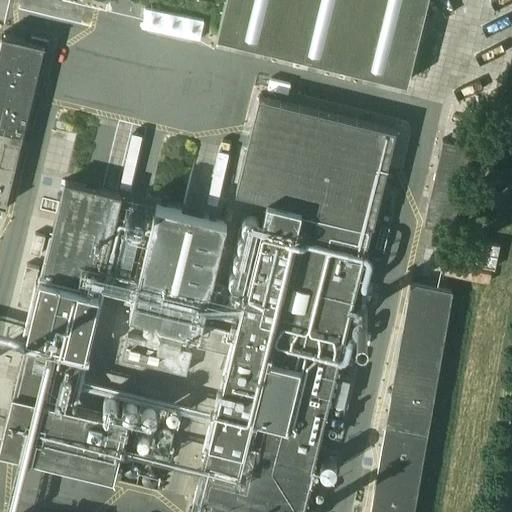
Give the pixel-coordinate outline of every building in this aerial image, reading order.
[(225,0),(217,35),(407,81),(426,0),(225,0)] [(44,43),(2,32),(0,42),(0,211),(1,211),(3,203),(5,203),(44,43)] [(302,511),(315,464),(313,463),(372,223),(373,224),(397,128),(259,94),(235,190),(266,197),(236,324),(204,317),(227,218),(156,201),(130,311),(199,328),(196,340),(231,349),(227,367),(210,439),(208,439),(190,511),(302,511)] [(41,167),(69,172),(75,145),(76,145),(79,133),(52,128),(50,142),(46,141),(41,167)] [(469,144),(442,139),(425,222),(452,227),(469,144)] [(100,289),(98,289),(122,192),(65,178),(41,275),(40,275),(26,333),(27,333),(13,391),(12,391),(0,440),(0,448),(114,476),(128,418),(70,404),(84,346),(85,347),(100,289)] [(413,511),(453,287),(410,281),(370,511),(413,511)] [(192,348),(128,332),(122,356),(186,372),(192,348)]
